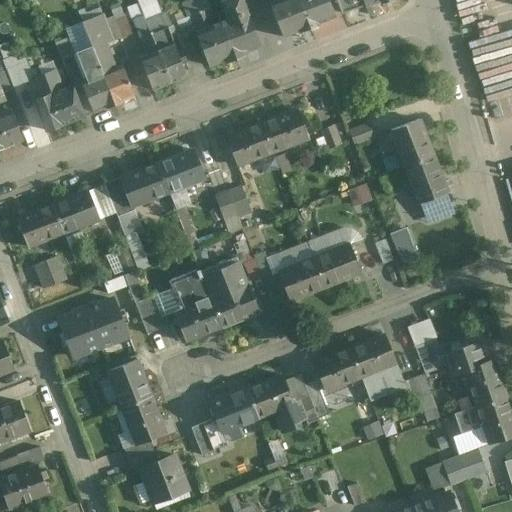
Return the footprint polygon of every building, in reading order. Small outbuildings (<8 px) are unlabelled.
[(247,12),(242,0),(224,0),(220,1),(227,20),(221,22),(235,58),(235,59),(245,55),(244,53),(260,47),(247,12)] [(267,0),(269,3),(283,37),(299,31),(300,32),(310,29),(298,0),(267,0)] [(298,0),(310,29),(319,25),(318,23),(334,17),(327,0),(298,0)] [(367,4),(365,0),(336,0),(342,13),(367,4)] [(174,34),(166,13),(153,18),(146,1),(138,4),(143,17),(169,83),(186,77),(181,64),(186,63),(184,58),(179,59),(170,35),(174,34)] [(206,1),(198,4),(201,11),(209,8),(206,1)] [(201,11),(190,16),(196,32),(215,24),(209,8),(201,11)] [(122,65),(115,68),(106,44),(113,41),(102,14),(82,22),(90,42),(114,105),(122,102),(121,101),(134,96),(122,65)] [(169,83),(143,17),(134,20),(148,55),(140,58),(152,90),(169,83)] [(196,32),(195,32),(209,66),(225,60),(226,62),(235,58),(221,22),(215,24),(196,32)] [(114,105),(90,42),(83,45),(85,51),(79,53),(89,78),(81,81),(94,112),(106,107),(107,108),(114,105)] [(25,83),(15,57),(3,62),(13,88),(25,83)] [(72,86),(63,89),(55,71),(33,80),(40,98),(34,100),(47,131),(84,117),(72,86)] [(9,106),(4,108),(5,112),(0,114),(0,148),(23,140),(11,110),(10,110),(9,106)] [(297,108),(261,122),(272,150),(308,136),(297,108)] [(419,119),(390,130),(405,166),(433,155),(419,119)] [(261,122),(225,136),(236,164),(272,150),(261,122)] [(368,122),(349,129),(354,143),(374,135),(368,122)] [(333,123),(320,128),(328,147),(341,142),(333,123)] [(192,148),(156,162),(168,192),(204,178),(192,148)] [(292,171),(286,152),(277,155),(282,174),(292,171)] [(433,155),(405,166),(418,201),(446,190),(433,155)] [(156,162),(121,176),(132,206),(168,192),(156,162)] [(353,204),(371,200),(367,184),(349,188),(353,204)] [(241,187),(228,192),(236,214),(238,218),(251,213),(241,187)] [(86,189),(52,203),(63,231),(97,217),(86,189)] [(228,192),(215,196),(223,219),(236,214),(228,192)] [(52,203),(15,217),(26,245),(63,231),(52,203)] [(391,232),(400,260),(418,255),(408,227),(391,232)] [(392,259),(385,239),(374,243),(382,263),(392,259)] [(170,241),(153,248),(157,258),(174,251),(170,241)] [(349,243),(313,257),(325,286),(360,272),(349,243)] [(264,250),(253,254),(262,277),(273,272),(264,250)] [(56,254),(33,263),(42,286),(65,277),(56,254)] [(313,257),(278,271),(289,299),(325,286),(313,257)] [(259,313),(238,259),(201,274),(222,327),(259,313)] [(196,269),(198,275),(171,286),(180,309),(174,311),(179,323),(173,326),(177,337),(184,335),(186,341),(222,327),(201,274),(198,268),(196,269)] [(158,293),(135,303),(147,334),(169,324),(158,293)] [(113,299),(60,320),(74,358),(75,357),(127,337),(113,299)] [(428,319),(407,327),(419,359),(440,350),(428,319)] [(385,334),(349,348),(360,376),(395,362),(385,334)] [(2,339),(0,340),(0,374),(13,369),(2,339)] [(494,360),(484,363),(477,343),(462,348),(458,344),(452,346),(451,352),(446,353),(454,375),(464,372),(476,407),(477,407),(506,397),(494,360)] [(349,348),(313,362),(324,390),(360,376),(349,348)] [(136,360),(108,371),(122,407),(150,396),(136,360)] [(281,374),(246,388),(257,415),(280,406),(282,413),(279,421),(283,430),(295,425),(296,420),(303,418),(296,400),(292,401),(284,381),(281,374)] [(300,374),(284,381),(292,401),(296,400),(303,418),(305,423),(318,418),(300,374)] [(246,388),(211,401),(221,429),(257,415),(246,388)] [(150,396),(122,407),(136,443),(149,438),(164,433),(150,396)] [(511,414),(506,397),(477,407),(482,423),(489,443),(511,435),(511,414)] [(19,400),(0,407),(0,440),(30,429),(19,400)] [(476,407),(454,414),(461,433),(479,427),(478,424),(482,423),(477,407),(476,407)] [(198,411),(188,415),(195,433),(205,429),(198,411)] [(136,443),(124,448),(128,459),(153,449),(149,438),(136,443)] [(39,447),(16,455),(21,468),(43,460),(39,447)] [(153,449),(128,459),(133,471),(140,468),(140,467),(158,461),(153,449)] [(478,449),(455,457),(463,480),(486,471),(478,449)] [(281,453),(273,456),(276,464),(284,461),(281,453)] [(158,461),(140,467),(140,468),(154,503),(187,490),(174,454),(158,461)] [(276,464),(273,456),(266,458),(269,467),(276,464)] [(455,457),(443,462),(451,485),(463,480),(455,457)] [(37,464),(0,477),(0,484),(9,509),(48,494),(37,464)] [(365,501),(358,482),(348,486),(355,505),(365,501)] [(457,511),(449,491),(411,505),(413,511),(457,511)]
